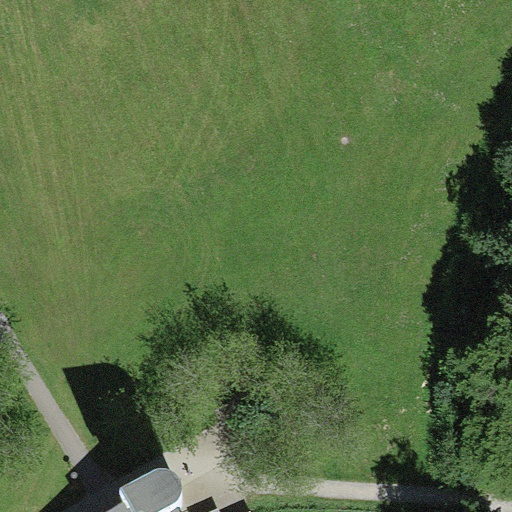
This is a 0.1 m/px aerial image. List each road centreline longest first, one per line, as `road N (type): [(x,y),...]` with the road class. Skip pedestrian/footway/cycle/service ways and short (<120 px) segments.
road 1 (track): [(511,508),(476,499),(240,486),(195,458),(107,499)]
road 2 (track): [(107,499),(0,320)]
